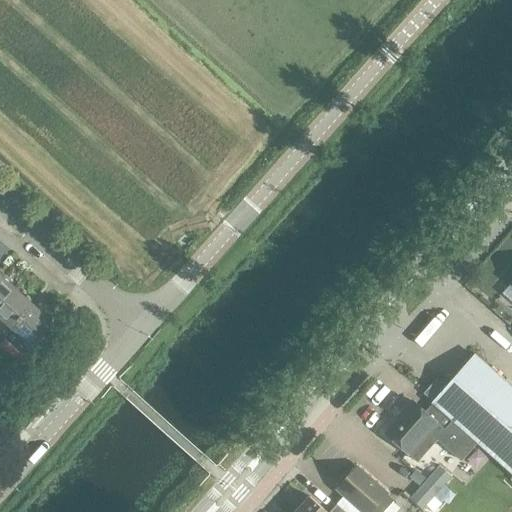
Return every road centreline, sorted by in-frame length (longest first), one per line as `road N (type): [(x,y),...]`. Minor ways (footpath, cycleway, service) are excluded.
road 1 (tertiary): [(139,329),(388,50)]
road 2 (secondary): [(266,448),(511,167)]
road 3 (tertiary): [(0,489),(139,329)]
road 4 (residential): [(139,329),(0,202)]
